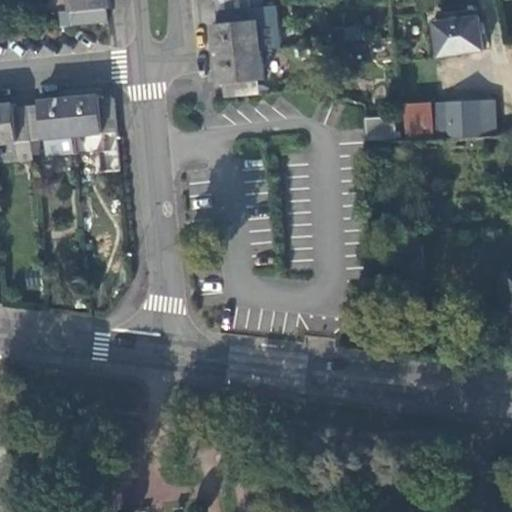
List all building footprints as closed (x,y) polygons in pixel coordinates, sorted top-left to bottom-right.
[(59,12),(60,25),(107,20),(106,9),(109,8),(108,0),(69,0),(70,11),(59,12)] [(215,0),(217,11),(251,7),(263,6),(262,0),(215,0)] [(252,19),(251,7),(217,11),(218,22),(214,23),(215,38),(217,54),(260,49),(280,47),(277,17),(252,19)] [(486,51),(482,18),(437,25),(443,58),(465,54),(486,51)] [(264,79),(260,49),(217,54),(218,71),(220,82),(224,82),(226,98),(260,94),(258,80),(264,79)] [(106,171),(121,169),(113,96),(101,98),(101,93),(87,95),(70,97),(74,137),(102,135),(104,153),(106,171)] [(48,140),(74,137),(70,97),(55,99),(42,100),(42,104),(28,106),(32,141),(48,140)] [(494,102),(404,108),(407,141),(497,137),(494,102)] [(19,160),(34,158),(32,141),(28,106),(16,106),(16,103),(1,105),(0,104),(0,144),(17,143),(19,160)] [(398,119),(369,121),(370,144),(400,142),(398,119)] [(77,157),(104,153),(102,135),(74,137),(77,157)] [(77,157),(74,137),(48,140),(50,159),(77,157)]
